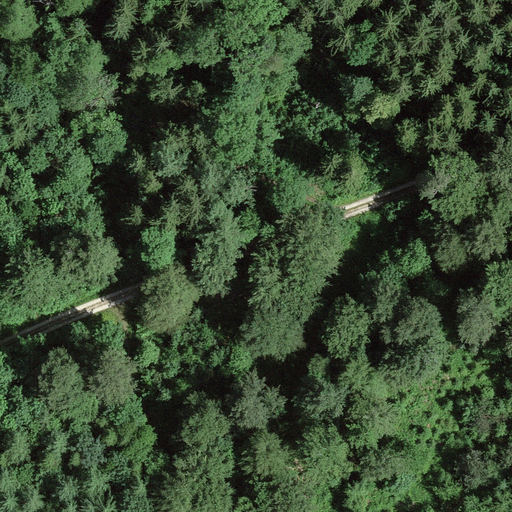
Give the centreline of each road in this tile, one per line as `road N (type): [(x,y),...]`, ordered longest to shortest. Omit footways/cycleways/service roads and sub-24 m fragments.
road 1 (track): [(511,145),(116,295),(0,354)]
road 2 (track): [(116,295),(157,511)]
